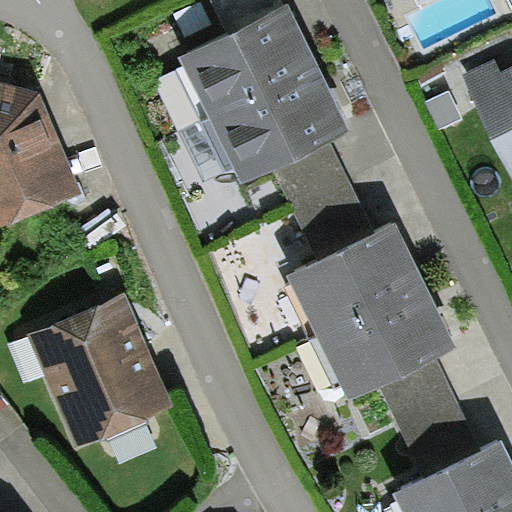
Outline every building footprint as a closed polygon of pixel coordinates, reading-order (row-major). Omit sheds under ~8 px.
[(178,40),(209,104),(318,50),(293,0),(216,0),(225,17),(178,40)] [(349,113),(318,50),(209,104),(240,166),(269,152),(293,201),(348,173),(324,125),(349,113)] [(496,53),(468,67),(511,160),(511,55),(500,61),(496,53)] [(0,225),(84,186),(40,95),(0,84),(0,225)] [(289,257),(320,320),(424,269),(394,207),(372,217),(348,173),(293,201),(313,245),(289,257)] [(454,331),(424,269),(320,320),(351,383),(374,372),(397,417),(455,389),(431,342),(454,331)] [(126,293),(30,337),(81,448),(177,404),(126,293)] [(394,476),(411,511),(478,511),(511,496),(511,439),(505,424),(480,436),(455,389),(397,417),(418,465),(394,476)] [(511,511),(511,496),(478,511),(511,511)]
